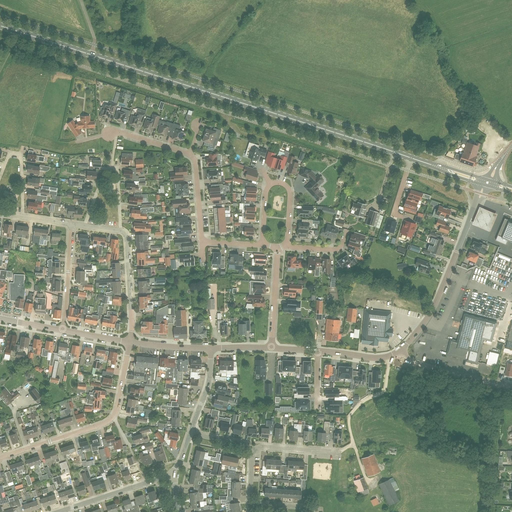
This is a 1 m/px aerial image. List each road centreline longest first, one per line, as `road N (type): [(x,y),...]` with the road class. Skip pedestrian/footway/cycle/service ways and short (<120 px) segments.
road 1 (primary): [(411,158),(0,25)]
road 2 (residential): [(0,458),(109,420),(129,342)]
road 3 (tertiary): [(400,353),(426,320),(485,185)]
road 4 (residential): [(202,241),(192,157),(108,134)]
road 5 (residential): [(285,247),(290,193),(278,183),(266,191),(261,245)]
road 6 (residential): [(83,225),(111,167),(120,230)]
road 7 (residential): [(59,511),(174,474)]
